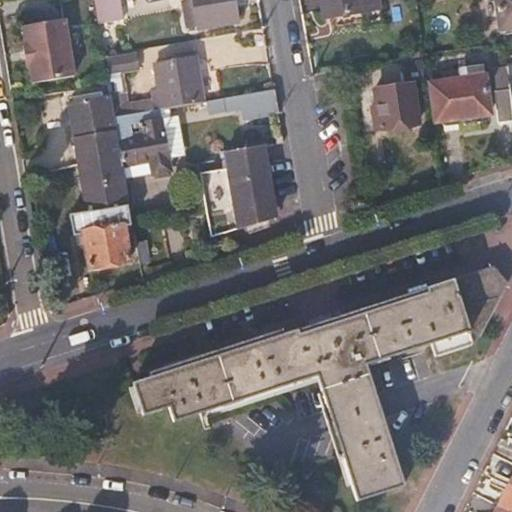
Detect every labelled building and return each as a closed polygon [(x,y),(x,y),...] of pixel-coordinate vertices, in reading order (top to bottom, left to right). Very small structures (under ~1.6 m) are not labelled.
[(124,20),(120,0),(94,0),(99,25),(124,20)] [(232,0),(193,0),(197,26),(236,20),(232,0)] [(324,0),(319,0),(323,19),(328,18),(324,0)] [(324,0),(328,18),(370,10),(380,8),(378,0),(324,0)] [(511,0),(495,0),(499,30),(511,27),(511,0)] [(65,15),(19,23),(29,83),(76,74),(65,15)] [(203,102),(193,48),(175,51),(175,60),(167,62),(170,85),(152,88),(156,110),(159,109),(203,102)] [(109,74),(140,70),(137,52),(107,55),(109,74)] [(485,75),(484,65),(467,68),(468,77),(485,75)] [(490,114),(485,75),(468,77),(427,83),(433,122),(490,114)] [(375,104),(371,105),(375,129),(418,123),(412,84),(373,90),(375,104)] [(277,114),(273,89),(206,101),(209,114),(240,110),(242,120),(277,114)] [(511,120),(508,90),(496,92),(499,121),(511,120)] [(117,156),(107,97),(70,104),(80,163),(117,156)] [(170,175),(159,109),(156,110),(114,117),(121,156),(124,173),(152,168),(154,178),(170,175)] [(198,169),(210,234),(267,216),(272,207),(261,145),(222,152),(224,165),(198,169)] [(128,221),(117,156),(80,163),(88,213),(74,216),(76,231),(82,230),(89,268),(129,262),(122,222),(128,221)] [(366,366),(430,345),(434,358),(475,344),(507,283),(499,274),(495,269),(493,266),(283,335),(153,377),(133,383),(143,415),(168,407),(173,422),(316,377),(357,501),(403,487),(366,366)] [(153,377),(283,335),(281,329),(151,371),(153,377)] [(511,511),(511,488),(509,487),(495,511),(511,511)]
